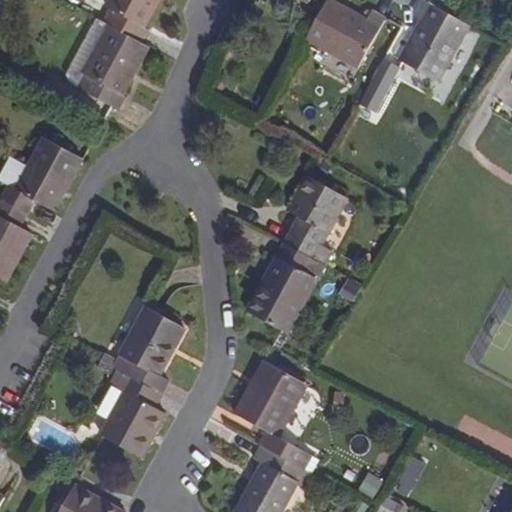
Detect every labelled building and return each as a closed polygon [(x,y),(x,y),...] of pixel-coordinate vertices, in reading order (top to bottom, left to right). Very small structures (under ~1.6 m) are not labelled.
[(143,0),(95,0),(94,2),(103,7),(95,18),(108,25),(143,45),(149,35),(132,24),(143,0)] [(327,0),(325,5),(309,37),(361,67),(393,18),(377,10),(371,16),(342,0),(327,0)] [(426,20),(401,65),(442,88),(476,29),(424,0),(423,0),(415,14),(426,20)] [(117,91),(143,45),(108,25),(80,73),(95,82),(87,97),(117,115),(127,96),(117,91)] [(56,213),(82,161),(50,143),(23,195),(9,191),(3,205),(30,218),(36,206),(56,213)] [(286,248),(313,263),(343,206),(303,182),(284,218),(299,226),(286,248)] [(30,218),(3,205),(0,210),(0,286),(4,289),(30,240),(22,234),(30,218)] [(248,318),(289,340),(316,289),(302,280),(313,263),(286,248),(248,318)] [(126,373),(159,393),(167,377),(157,370),(176,335),(140,313),(115,359),(130,367),(126,373)] [(309,382),(267,358),(238,411),(268,426),(261,442),(302,464),(311,453),(279,433),(309,382)] [(98,440),(138,462),(165,413),(152,404),(159,393),(126,373),(120,370),(106,396),(120,403),(98,440)] [(266,464),(237,508),(243,511),(283,511),(300,481),(292,477),(302,464),(261,442),(254,455),(266,464)] [(119,511),(73,486),(58,511),(119,511)]
